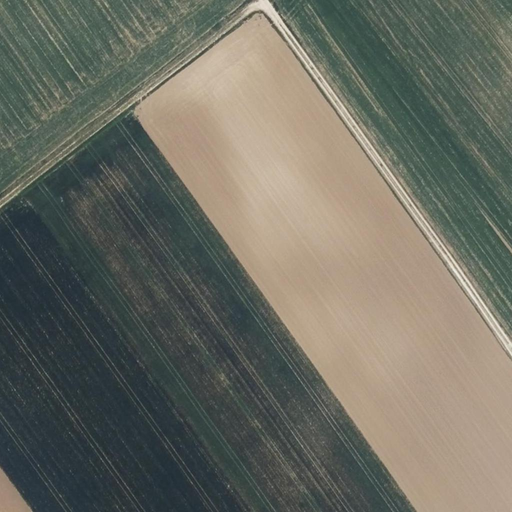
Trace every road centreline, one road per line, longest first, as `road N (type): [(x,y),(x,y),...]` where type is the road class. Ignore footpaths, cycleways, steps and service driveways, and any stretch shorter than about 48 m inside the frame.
road 1 (track): [(511,347),(257,0)]
road 2 (track): [(0,200),(256,0)]
